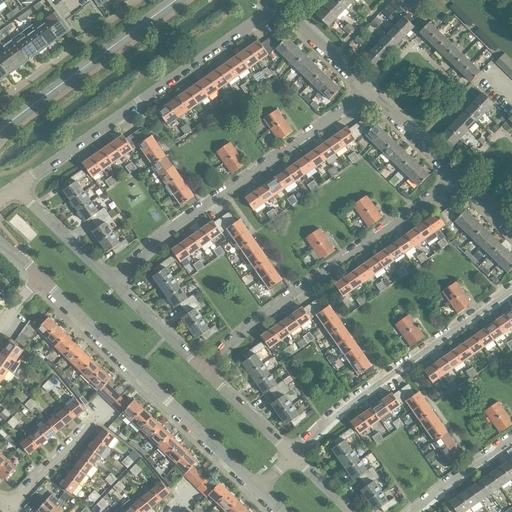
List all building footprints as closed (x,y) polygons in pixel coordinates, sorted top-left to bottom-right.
[(346,10),(335,0),(330,0),(325,6),(337,18),(346,10)] [(354,1),(353,0),(335,0),(346,10),(354,1)] [(395,0),(392,0),(383,11),(393,21),(405,8),(395,0)] [(36,11),(42,6),(39,2),(33,7),(36,11)] [(460,10),(454,4),(450,8),(457,14),(460,10)] [(337,18),(325,6),(316,15),(328,27),(337,18)] [(366,6),(363,9),(368,14),(371,12),(366,6)] [(15,16),(20,12),(17,8),(12,12),(15,16)] [(33,13),(30,9),(23,14),(26,18),(33,13)] [(368,14),(363,9),(360,12),(366,17),(368,14)] [(467,17),(460,10),(457,14),(463,21),(467,17)] [(9,20),(15,16),(12,12),(6,16),(9,20)] [(56,13),(44,22),(56,38),(66,31),(60,22),(62,21),(56,13)] [(20,22),(26,18),(23,14),(17,19),(20,22)] [(407,35),(414,27),(410,23),(413,20),(408,14),(397,25),(407,35)] [(473,23),(467,17),(463,21),(469,27),(473,23)] [(377,18),(374,20),(380,26),(383,23),(377,18)] [(380,26),(374,20),(371,23),(377,29),(380,26)] [(35,29),(46,45),(47,45),(56,38),(44,22),(35,29)] [(430,23),(420,33),(429,41),(438,31),(430,23)] [(13,28),(10,24),(4,28),(7,32),(13,28)] [(349,24),(346,27),(352,32),(354,29),(349,24)] [(32,25),(22,32),(25,36),(37,52),(46,45),(35,29),(32,25)] [(399,43),(407,35),(397,25),(389,34),(399,43)] [(352,32),(346,27),(343,29),(349,35),(352,32)] [(486,35),(479,29),(476,33),(482,39),(486,35)] [(438,31),(429,41),(437,50),(447,40),(438,31)] [(22,32),(12,40),(15,44),(27,60),(27,59),(37,52),(25,36),(22,32)] [(276,34),(275,35),(271,38),(278,48),(284,42),(276,34)] [(390,52),(399,43),(389,34),(380,43),(390,52)] [(360,35),(357,38),(363,43),(366,40),(360,35)] [(492,41),(486,35),(482,39),(488,45),(492,41)] [(278,48),(271,38),(266,41),(273,51),(276,49),(278,48)] [(285,58),(296,47),(287,38),(284,42),(278,48),(276,49),(285,58)] [(363,43),(357,38),(355,40),(360,46),(363,43)] [(12,40),(3,47),(5,51),(17,67),(27,60),(15,44),(12,40)] [(447,40),(437,50),(446,58),(455,48),(458,45),(455,42),(452,45),(447,40)] [(269,55),(268,55),(261,45),(259,41),(249,48),(259,62),(269,55)] [(273,51),(266,41),(261,45),(268,55),(273,51)] [(499,48),(492,41),(488,45),(495,51),(499,48)] [(381,61),(390,52),(380,43),(372,52),(381,61)] [(294,66),(305,55),(296,47),(285,58),(294,66)] [(259,62),(249,48),(239,55),(249,69),(259,62)] [(455,48),(446,58),(454,66),(464,56),(455,48)] [(5,51),(0,54),(0,63),(8,74),(17,67),(5,51)] [(373,70),(381,61),(372,52),(363,60),(373,70)] [(501,67),(510,58),(505,54),(496,63),(501,67)] [(249,69),(239,55),(229,62),(238,76),(249,69)] [(303,75),(314,64),(305,55),(294,66),(303,75)] [(464,56),(454,66),(463,74),(472,65),(464,56)] [(506,72),(511,65),(511,60),(510,58),(501,67),(506,72)] [(238,76),(229,62),(219,69),(228,83),(238,76)] [(312,83),(322,72),(314,64),(303,75),(312,83)] [(472,65),(463,74),(471,83),(481,73),(472,65)] [(228,83),(219,69),(209,76),(218,90),(228,83)] [(321,92),(331,81),(322,72),(312,83),(320,92),(321,92)] [(218,90),(209,76),(199,83),(208,97),(218,90)] [(340,89),(331,81),(321,92),(320,92),(316,96),(320,99),(324,95),(329,100),(340,89)] [(208,97),(199,83),(189,90),(198,104),(208,97)] [(294,84),(291,87),(297,92),(300,89),(294,84)] [(198,104),(189,90),(179,97),(188,111),(198,104)] [(494,104),(483,94),(475,102),(485,113),(494,104)] [(306,95),(303,98),(309,103),(311,100),(306,95)] [(188,111),(179,97),(169,104),(178,118),(188,111)] [(314,101),(310,105),(316,110),(319,107),(314,101)] [(485,113),(475,102),(466,111),(477,122),(485,113)] [(178,118),(169,104),(159,111),(168,125),(178,118)] [(277,110),(264,119),(272,130),(283,122),(279,116),(281,115),(277,110)] [(477,122),(466,111),(457,120),(468,131),(477,122)] [(364,119),(359,123),(367,134),(373,128),(364,119)] [(479,126),(480,132),(489,129),(490,134),(499,131),(496,119),(486,122),(487,124),(479,126)] [(468,131),(457,120),(449,129),(460,139),(468,131)] [(287,128),(283,122),(272,130),(279,141),(293,132),(289,127),(287,128)] [(367,134),(359,123),(354,126),(361,136),(364,133),(366,135),(367,134)] [(375,144),(385,133),(376,124),(373,128),(367,134),(366,135),(375,144)] [(361,136),(354,126),(349,129),(356,139),(361,136)] [(356,139),(349,129),(348,127),(338,134),(346,146),(356,139)] [(141,129),(136,132),(143,143),(148,139),(141,129)] [(460,139),(449,129),(440,138),(451,148),(460,139)] [(143,143),(136,132),(131,136),(138,146),(139,145),(143,143)] [(383,152),(394,141),(385,133),(375,144),(383,152)] [(346,146),(338,134),(328,141),(336,153),(346,146)] [(364,134),(356,139),(359,142),(366,135),(364,134)] [(133,150),(126,139),(124,136),(116,141),(113,142),(123,157),(133,150)] [(138,146),(131,136),(126,139),(133,150),(138,146)] [(148,139),(143,143),(139,145),(146,155),(159,147),(152,136),(148,139)] [(336,153),(328,141),(318,149),(326,160),(336,153)] [(403,150),(394,141),(383,152),(392,161),(403,150)] [(123,157),(113,142),(110,145),(104,150),(113,164),(123,157)] [(230,143),(217,152),(225,163),(236,155),(232,149),(233,148),(230,143)] [(166,157),(159,147),(146,155),(153,165),(166,157)] [(326,160),(318,149),(307,156),(316,168),(326,160)] [(113,164),(104,150),(97,155),(96,154),(93,157),(103,171),(113,164)] [(412,158),(403,150),(392,161),(401,169),(412,158)] [(240,161),(236,155),(225,163),(232,174),(245,165),(242,160),(240,161)] [(316,168),(307,156),(297,163),(305,175),(316,168)] [(103,171),(93,157),(90,159),(91,159),(83,164),(93,178),(103,171)] [(173,167),(166,157),(153,165),(158,172),(153,175),(155,179),(161,175),(160,175),(173,167)] [(410,178),(420,167),(412,158),(401,169),(410,178)] [(372,164),(377,170),(380,167),(375,161),(372,164)] [(305,175),(297,163),(287,170),(295,182),(305,175)] [(180,177),(173,167),(160,175),(161,175),(167,185),(180,177)] [(429,175),(420,167),(410,178),(419,186),(429,175)] [(71,201),(84,192),(77,182),(87,175),(83,170),(64,183),(68,188),(64,191),(71,201)] [(295,182),(287,170),(277,177),(285,189),(295,182)] [(187,187),(180,177),(167,185),(174,195),(187,187)] [(285,189),(277,177),(266,185),(275,196),(285,189)] [(275,196),(266,185),(256,192),(264,203),(275,196)] [(194,197),(187,187),(174,195),(181,205),(194,197)] [(401,193),(407,198),(410,196),(404,190),(401,193)] [(79,211),(91,203),(84,192),(71,201),(79,211)] [(106,192),(101,196),(105,200),(109,197),(106,192)] [(264,203),(256,192),(246,199),(254,211),(264,203)] [(367,196),(353,205),(361,216),(373,208),(369,202),(370,201),(367,196)] [(99,213),(91,203),(79,211),(86,222),(91,218),(94,223),(108,214),(104,209),(99,213)] [(453,205),(448,208),(457,220),(462,214),(453,205)] [(377,214),(373,208),(361,216),(368,227),(382,218),(379,213),(377,214)] [(457,220),(448,208),(443,212),(450,221),(453,219),(455,222),(457,220)] [(464,230),(474,219),(466,211),(462,214),(457,220),(455,222),(464,230)] [(450,221),(443,212),(438,216),(445,225),(450,221)] [(229,213),(224,216),(231,226),(236,223),(229,213)] [(100,242),(113,233),(106,223),(112,219),(108,214),(94,223),(98,228),(93,232),(100,242)] [(445,225),(438,216),(437,214),(427,220),(436,232),(439,237),(441,240),(446,247),(449,245),(447,242),(448,241),(445,238),(439,230),(445,225)] [(231,226),(224,216),(219,220),(226,230),(228,229),(231,226)] [(473,238),(483,228),(474,219),(464,230),(473,238)] [(226,230),(219,220),(214,223),(221,233),(226,230)] [(236,223),(231,226),(228,229),(234,239),(247,230),(240,220),(236,223)] [(436,232),(427,220),(417,228),(426,239),(429,244),(439,237),(436,232)] [(221,233),(214,223),(213,222),(203,229),(211,240),(221,233)] [(426,239),(417,228),(407,235),(415,247),(426,239)] [(481,247),(492,236),(483,228),(473,238),(481,247)] [(211,240),(203,229),(193,236),(201,248),(211,240)] [(319,229),(306,238),(314,249),(325,241),(321,235),(323,234),(319,229)] [(254,240),(247,230),(234,239),(230,242),(233,245),(237,243),(241,249),(254,240)] [(120,243),(113,233),(100,242),(108,253),(112,249),(116,255),(130,245),(126,239),(120,243)] [(415,247),(407,235),(397,242),(405,254),(415,247)] [(201,248),(193,236),(183,243),(191,255),(201,248)] [(490,256),(501,245),(492,236),(481,247),(490,256)] [(261,250),(254,240),(241,249),(246,256),(242,259),(244,262),(261,250)] [(446,247),(441,240),(437,243),(442,250),(446,247)] [(455,240),(453,243),(458,248),(461,245),(455,240)] [(329,247),(325,241),(314,249),(322,260),(335,251),(331,246),(329,247)] [(405,254),(397,242),(387,249),(395,261),(405,254)] [(191,255),(183,243),(173,251),(181,262),(191,255)] [(499,264),(510,253),(501,245),(490,256),(499,264)] [(395,261),(387,249),(376,256),(385,268),(395,261)] [(268,261),(261,250),(244,262),(247,266),(251,263),(255,269),(268,261)] [(467,251),(464,254),(470,259),(473,256),(467,251)] [(511,268),(511,255),(510,253),(499,264),(508,273),(511,268)] [(161,287),(174,278),(167,268),(176,261),(173,256),(154,269),(157,274),(153,277),(161,287)] [(385,268),(376,256),(366,263),(374,275),(385,268)] [(478,262),(473,256),(470,259),(476,265),(478,262)] [(275,271),(268,261),(255,269),(262,279),(275,271)] [(374,275),(366,263),(356,271),(364,282),(374,275)] [(485,268),(482,271),(487,276),(490,273),(485,268)] [(282,281),(275,271),(262,279),(258,282),(261,286),(265,283),(269,289),(282,281)] [(364,282),(356,271),(346,278),(354,290),(364,282)] [(168,298),(181,288),(174,278),(161,287),(168,298)] [(354,290),(346,278),(335,285),(344,297),(354,290)] [(456,282),(443,292),(450,302),(462,295),(458,289),(460,287),(456,282)] [(188,298),(181,288),(168,298),(175,308),(180,305),(184,310),(197,300),(194,295),(193,294),(188,298)] [(200,291),(194,295),(197,300),(203,295),(200,291)] [(466,301),(462,295),(450,302),(458,313),(471,304),(468,299),(466,301)] [(319,298),(318,299),(314,302),(321,312),(326,309),(319,298)] [(189,328),(202,320),(195,309),(201,305),(197,300),(184,310),(187,315),(182,318),(189,328)] [(321,312),(314,302),(309,305),(316,315),(317,315),(321,312)] [(316,315),(309,305),(304,309),(311,319),(316,315)] [(326,309),(321,312),(317,315),(324,325),(336,316),(329,306),(326,309)] [(311,319),(304,309),(303,307),(292,315),(300,327),(311,319)] [(300,327),(292,315),(282,322),(290,334),(300,327)] [(409,315),(396,324),(403,335),(415,327),(411,321),(413,320),(409,315)] [(511,327),(511,322),(507,315),(496,322),(504,333),(511,327)] [(343,326),(336,316),(324,325),(331,335),(343,326)] [(49,317),(40,327),(38,330),(46,339),(59,326),(54,322),(55,321),(51,318),(50,319),(49,317)] [(209,329),(202,320),(189,328),(197,339),(202,335),(205,341),(219,331),(215,326),(209,329)] [(40,327),(30,321),(27,326),(36,333),(38,330),(40,327)] [(290,334),(282,322),(272,329),(280,341),(290,334)] [(504,333),(496,322),(486,329),(494,340),(504,333)] [(36,333),(27,326),(23,331),(33,338),(36,333)] [(60,328),(59,326),(46,339),(55,347),(67,335),(63,331),(64,330),(60,327),(60,328)] [(351,336),(343,326),(331,335),(338,345),(351,336)] [(419,333),(415,327),(403,335),(411,346),(424,337),(421,332),(419,333)] [(280,341),(272,329),(262,336),(270,348),(280,341)] [(494,340),(486,329),(476,336),(484,347),(494,340)] [(33,338),(23,331),(19,336),(29,343),(33,338)] [(68,336),(67,335),(55,347),(64,356),(76,344),(71,339),(72,338),(69,335),(68,336)] [(29,343),(19,336),(16,341),(25,348),(29,343)] [(358,346),(351,336),(338,345),(345,355),(358,346)] [(484,347),(476,336),(466,343),(474,355),(484,347)] [(24,351),(14,344),(10,341),(9,343),(8,342),(6,346),(7,347),(3,352),(16,361),(24,351)] [(266,347),(262,342),(243,355),(247,360),(243,363),(250,374),(263,365),(256,354),(266,347)] [(474,355),(466,343),(455,350),(463,362),(474,355)] [(77,345),(76,344),(64,356),(73,364),(85,352),(80,348),(81,347),(78,344),(77,345)] [(365,356),(358,346),(345,355),(352,365),(365,356)] [(463,362),(455,350),(445,357),(453,369),(463,362)] [(20,364),(16,361),(3,352),(0,355),(0,364),(9,371),(13,374),(20,364)] [(36,356),(43,361),(46,358),(38,352),(36,356)] [(86,354),(85,352),(73,364),(82,373),(94,361),(89,357),(90,356),(87,353),(86,354)] [(332,355),(327,358),(331,365),(336,361),(332,355)] [(372,366),(365,356),(352,365),(359,375),(372,366)] [(453,369),(445,357),(435,364),(443,376),(453,369)] [(49,360),(46,363),(54,368),(56,365),(49,360)] [(95,363),(94,361),(82,373),(91,381),(103,369),(99,366),(99,365),(96,362),(95,363)] [(9,371),(0,364),(0,379),(2,381),(9,371)] [(443,376),(435,364),(425,372),(433,383),(439,379),(445,388),(446,387),(450,393),(453,391),(449,384),(443,376)] [(257,384),(270,375),(263,365),(250,374),(257,384)] [(55,370),(62,376),(65,373),(58,367),(55,370)] [(107,384),(112,379),(108,374),(109,374),(105,370),(104,371),(103,369),(91,381),(101,390),(99,393),(108,401),(116,392),(107,384)] [(41,373),(38,376),(44,382),(47,379),(41,373)] [(273,396),(287,386),(283,381),(277,385),(270,375),(257,384),(264,394),(269,391),(273,396)] [(44,382),(38,376),(35,379),(41,385),(44,382)] [(64,378),(69,385),(72,383),(67,376),(64,378)] [(49,381),(46,384),(52,390),(55,387),(49,381)] [(452,382),(449,384),(453,391),(457,388),(452,382)] [(52,390),(46,384),(43,387),(49,393),(52,390)] [(71,388),(77,395),(80,393),(75,385),(71,388)] [(408,385),(404,388),(411,398),(415,395),(408,385)] [(279,415),(292,406),(285,395),(291,391),(287,386),(273,396),(277,401),(272,404),(279,415)] [(404,388),(399,391),(406,402),(406,401),(411,398),(404,388)] [(23,391),(20,394),(26,400),(29,397),(23,391)] [(399,391),(394,395),(401,405),(406,402),(399,391)] [(411,398),(406,401),(413,411),(426,402),(419,392),(415,395),(411,398)] [(26,400),(20,394),(17,397),(23,403),(26,400)] [(393,394),(382,401),(390,413),(401,405),(394,395),(393,394)] [(80,399),(86,406),(89,403),(83,396),(80,399)] [(133,421),(144,410),(143,408),(144,407),(141,404),(140,405),(135,400),(130,406),(121,397),(112,406),(122,415),(119,417),(123,421),(128,417),(133,421)] [(32,399),(29,402),(35,408),(38,405),(32,399)] [(76,418),(85,411),(77,400),(67,408),(76,418)] [(382,401),(372,408),(380,420),(382,423),(393,416),(390,413),(382,401)] [(35,408),(29,402),(26,405),(32,411),(35,408)] [(426,402),(413,411),(420,421),(433,412),(426,402)] [(498,402),(485,411),(493,422),(504,414),(500,408),(502,407),(498,402)] [(299,416),(292,406),(279,415),(286,425),(291,422),(295,427),(308,417),(305,412),(299,416)] [(67,426),(76,418),(67,408),(58,415),(67,426)] [(372,408),(362,415),(370,427),(380,420),(372,408)] [(6,409),(3,412),(9,418),(12,415),(6,409)] [(149,414),(144,410),(133,421),(142,430),(153,418),(152,417),(153,416),(150,413),(149,414)] [(9,418),(3,412),(0,415),(6,421),(9,418)] [(433,412),(420,421),(427,431),(440,422),(433,412)] [(508,420),(504,414),(493,422),(500,433),(511,424),(511,421),(510,419),(508,420)] [(58,433),(67,426),(58,415),(49,422),(58,433)] [(362,415),(351,422),(354,426),(359,434),(370,427),(362,415)] [(14,417),(11,420),(17,426),(20,423),(14,417)] [(158,422),(153,418),(142,430),(151,439),(162,427),(161,426),(162,425),(158,422)] [(17,426),(11,420),(8,423),(14,429),(17,426)] [(49,440),(58,433),(49,422),(40,429),(49,440)] [(427,431),(423,434),(426,438),(430,435),(434,441),(447,432),(440,422),(427,431)] [(118,430),(111,425),(109,428),(116,433),(118,430)] [(167,431),(162,427),(151,439),(159,447),(171,435),(170,434),(171,434),(167,430),(167,431)] [(339,460),(353,450),(345,440),(355,434),(351,428),(332,441),(336,447),(332,449),(339,460)] [(40,447),(49,440),(40,429),(31,436),(40,447)] [(115,437),(104,429),(97,438),(108,446),(115,437)] [(2,430),(0,431),(0,433),(6,439),(9,436),(2,430)] [(447,432),(434,441),(441,451),(454,443),(447,432)] [(121,433),(119,436),(126,441),(129,438),(121,433)] [(176,440),(171,435),(159,447),(168,456),(180,444),(179,443),(180,442),(177,439),(176,440)] [(30,455),(40,447),(31,436),(21,444),(30,455)] [(11,438),(8,441),(15,448),(18,445),(11,438)] [(108,446),(97,438),(90,448),(101,456),(108,446)] [(129,444),(139,451),(141,448),(132,441),(129,444)] [(441,451),(436,455),(439,459),(444,465),(449,461),(461,453),(454,443),(441,451)] [(185,449),(180,444),(168,456),(177,464),(189,452),(188,452),(189,451),(186,448),(185,449)] [(22,457),(26,455),(20,448),(17,450),(22,457)] [(101,456),(90,448),(83,457),(94,465),(101,456)] [(147,453),(141,448),(139,451),(144,456),(147,453)] [(134,450),(128,456),(134,462),(140,456),(134,450)] [(347,470),(360,461),(353,450),(339,460),(347,470)] [(433,451),(425,456),(428,460),(436,455),(433,451)] [(194,457),(189,452),(177,464),(186,473),(184,475),(189,480),(198,471),(193,467),(198,462),(197,461),(198,460),(194,457)] [(128,456),(125,459),(131,465),(134,462),(128,456)] [(150,456),(147,459),(152,466),(156,463),(150,456)] [(94,465),(83,457),(76,467),(87,475),(94,465)] [(5,480),(17,468),(8,459),(0,467),(0,474),(1,475),(0,476),(3,480),(4,479),(5,480)] [(131,465),(125,459),(122,463),(128,468),(131,465)] [(511,479),(511,459),(501,466),(511,480),(511,479)] [(362,482),(376,472),(373,467),(367,471),(360,461),(347,470),(354,480),(359,477),(362,482)] [(136,464),(133,467),(139,473),(142,470),(136,464)] [(158,466),(155,469),(161,476),(164,473),(158,466)] [(511,480),(501,466),(491,474),(501,487),(511,480)] [(87,475),(76,467),(69,476),(79,484),(87,475)] [(139,473),(133,467),(130,470),(136,476),(139,473)] [(194,485),(202,476),(198,471),(189,480),(194,485)] [(368,501),(381,492),(374,481),(380,477),(376,472),(362,482),(366,487),(361,491),(368,501)] [(112,473),(109,476),(115,482),(118,479),(112,473)] [(501,487),(491,474),(481,481),(490,494),(501,487)] [(79,484),(69,476),(61,486),(72,494),(79,484)] [(112,485),(115,482),(109,476),(106,480),(112,485)] [(163,479),(169,486),(172,483),(166,476),(163,479)] [(218,504),(229,492),(225,488),(226,487),(222,484),(222,485),(220,483),(215,488),(207,480),(198,489),(207,498),(209,495),(218,504)] [(120,481),(117,484),(123,490),(126,487),(120,481)] [(490,494),(481,481),(471,488),(480,502),(490,494)] [(161,500),(171,493),(162,482),(153,490),(161,500)] [(123,490),(117,484),(114,487),(120,493),(123,490)] [(480,502),(471,488),(460,495),(470,509),(480,502)] [(95,490),(92,493),(98,499),(101,496),(95,490)] [(152,508),(161,500),(153,490),(143,497),(152,508)] [(53,494),(37,511),(38,511),(37,511),(53,511),(57,507),(62,503),(63,501),(64,502),(69,495),(65,492),(65,493),(59,501),(53,494)] [(231,493),(229,492),(218,504),(226,511),(227,511),(238,501),(234,496),(234,495),(231,493)] [(389,502),(381,492),(368,501),(375,511),(381,507),(383,511),(385,511),(398,503),(394,498),(389,502)] [(98,499),(92,493),(89,496),(95,502),(98,499)] [(69,495),(64,502),(67,504),(72,497),(69,495)] [(465,511),(470,509),(460,495),(450,502),(456,511),(465,511)] [(140,511),(146,511),(152,508),(143,497),(134,505),(140,511)] [(103,498),(100,501),(106,507),(109,504),(103,498)] [(129,501),(121,507),(124,511),(140,511),(134,505),(130,500),(129,501)] [(106,507),(100,501),(97,504),(103,510),(106,507)] [(239,502),(238,501),(227,511),(244,511),(247,509),(243,505),(243,504),(240,501),(239,502)]
